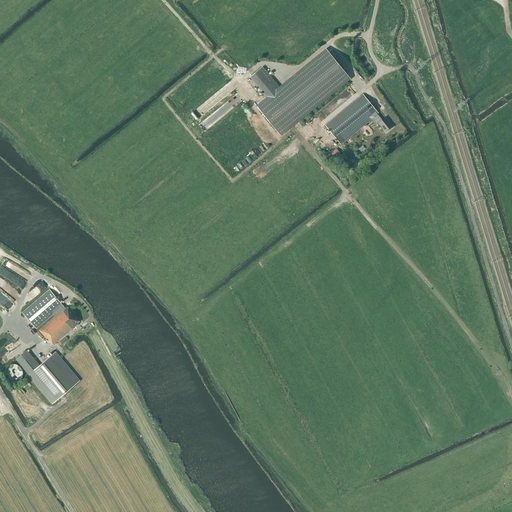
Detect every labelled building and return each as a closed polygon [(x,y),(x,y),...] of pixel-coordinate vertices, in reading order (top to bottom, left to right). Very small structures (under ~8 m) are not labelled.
[(260,110),(277,132),(347,75),(329,53),(282,91),(262,67),(250,77),(270,101),(260,110)] [(372,119),(377,114),(378,113),(363,94),(325,125),(341,144),(372,119)] [(377,114),(372,119),(376,125),(378,123),(386,132),(392,127),(385,117),(382,120),(377,114)] [(336,149),(327,157),(332,163),(341,155),(336,149)] [(41,291),(39,288),(37,286),(30,292),(34,297),(41,291)] [(50,342),(53,345),(75,326),(76,327),(78,325),(77,324),(79,322),(68,308),(67,309),(66,307),(65,308),(50,290),(22,314),(35,329),(56,312),(58,314),(39,331),(49,342),(50,342)] [(68,339),(66,337),(58,343),(60,346),(68,339)] [(27,351),(16,360),(53,403),(79,381),(55,353),(40,366),(27,351)] [(15,364),(13,364),(11,364),(9,365),(7,366),(6,368),(5,370),(5,371),(5,372),(5,374),(5,375),(5,376),(6,377),(7,379),(8,380),(9,381),(11,382),(13,382),(15,382),(17,382),(19,381),(21,379),(22,378),(23,375),(23,373),(23,371),(22,369),(21,367),(19,366),(17,365),(15,364)]
